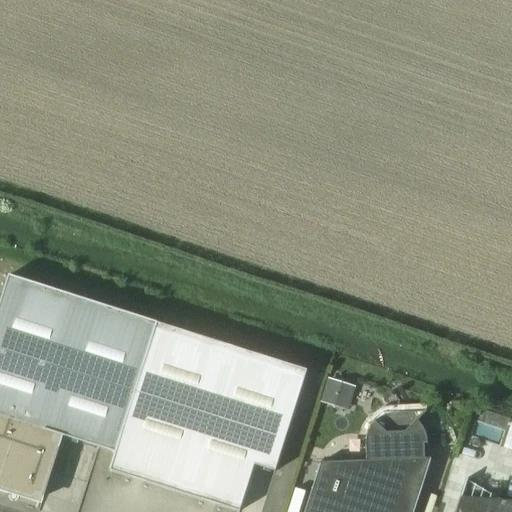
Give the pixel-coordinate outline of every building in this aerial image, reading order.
[(0,489),(9,492),(10,490),(10,488),(42,498),(43,497),(44,497),(63,437),(98,448),(99,448),(115,453),(109,471),(237,511),(239,511),(255,463),(276,470),(307,372),(286,365),(156,324),(8,277),(0,303),(0,489)] [(322,404),(351,410),(356,384),(327,378),(322,404)] [(343,511),(414,511),(431,460),(431,459),(424,460),(424,444),(427,444),(427,441),(426,438),(425,435),(424,432),(423,429),(421,427),(419,424),(417,422),(426,412),(425,411),(424,412),(394,413),(391,414),(389,414),(386,415),(383,416),(381,417),(379,419),(376,421),(374,422),(372,423),(373,424),(371,426),(370,428),(368,431),(367,433),(366,436),(366,439),(365,442),(365,444),(366,461),(320,463),(320,465),(308,501),(343,511)] [(511,511),(511,501),(462,498),(468,479),(467,479),(456,511),(511,511)] [(343,511),(308,501),(304,511),(343,511)]
